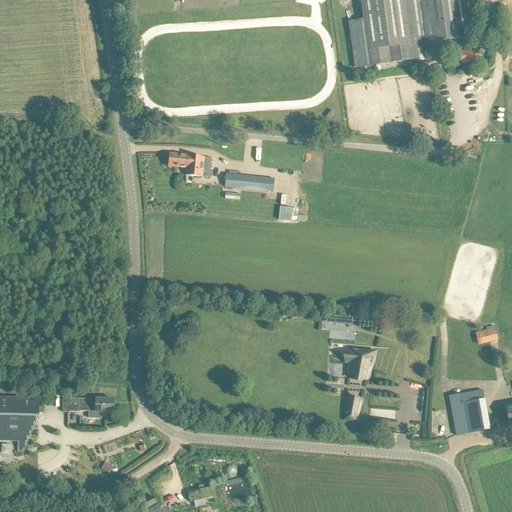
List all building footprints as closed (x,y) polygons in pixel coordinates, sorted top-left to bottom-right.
[(355,20),(348,21),(353,68),(414,61),(414,62),(430,60),(427,43),(461,38),(470,37),(470,35),(465,0),(360,0),(362,20),(355,20)] [(471,42),(462,44),(464,52),(460,53),(461,64),(480,61),(478,50),(471,50),(471,42)] [(187,156),(170,154),(169,166),(186,168),(186,175),(210,177),(211,158),(188,155),(187,156)] [(226,174),(225,184),(225,187),(273,192),(274,179),(226,174)] [(249,203),(248,216),(275,219),(276,205),(249,203)] [(303,214),(298,214),(298,207),(278,207),(278,220),(303,220),(303,214)] [(352,327),(352,316),(325,315),(325,327),(352,327)] [(497,339),(494,327),(486,329),(487,331),(476,334),(478,343),(497,339)] [(376,351),(350,349),(348,374),(369,376),(376,351)] [(407,384),(407,389),(421,390),(421,395),(425,395),(425,384),(407,384)] [(485,402),(482,390),(460,394),(461,406),(485,402)] [(39,397),(0,396),(0,439),(17,440),(17,452),(24,452),(35,424),(33,424),(34,415),(38,417),(39,415),(39,397)] [(113,412),(114,399),(79,398),(69,398),(69,412),(81,412),(81,411),(89,412),(89,418),(101,418),(101,412),(113,412)] [(361,401),(346,400),(344,419),(356,421),(361,401)] [(396,419),(396,410),(371,409),(371,419),(396,419)] [(221,470),(224,482),(248,476),(245,463),(221,470)] [(187,492),(189,501),(212,495),(210,486),(187,492)] [(144,510),(156,503),(152,496),(141,503),(144,510)]
